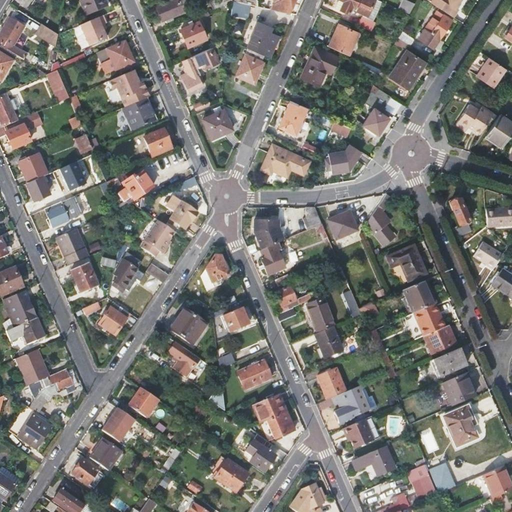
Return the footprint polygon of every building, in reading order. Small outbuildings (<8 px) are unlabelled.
[(86,17),(107,8),(103,0),(84,0),(79,2),(86,17)] [(170,0),(156,6),(163,21),(169,19),(173,17),(189,10),(184,0),(170,0)] [(271,0),(275,5),(272,7),(269,10),(288,14),(294,0),(271,0)] [(294,0),(288,14),(296,15),(301,3),(302,0),(294,0)] [(338,0),(341,1),(340,3),(338,2),(336,7),(337,9),(349,15),(353,6),(358,8),(356,12),(367,17),(374,0),(338,0)] [(402,0),(401,0),(398,9),(409,14),(414,5),(402,0)] [(426,0),(438,7),(438,8),(450,15),(454,8),(456,9),(461,0),(426,0)] [(239,3),(231,1),(230,19),(235,19),(236,7),(238,8),(239,3)] [(450,15),(438,8),(438,7),(418,38),(433,48),(453,17),(450,15)] [(80,26),(89,47),(106,40),(101,27),(106,25),(103,16),(80,26)] [(361,18),(358,25),(370,31),(374,23),(361,18)] [(12,47),(24,28),(10,19),(0,35),(0,42),(3,44),(1,47),(4,49),(17,57),(23,61),(26,56),(12,47)] [(245,46),(269,57),(279,35),(266,29),(268,24),(258,19),(245,46)] [(187,45),(206,38),(199,22),(181,30),(187,45)] [(41,25),(35,35),(55,47),(57,35),(41,25)] [(338,25),(328,47),(348,55),(357,32),(338,25)] [(401,30),(398,37),(410,45),(414,39),(401,30)] [(511,42),(505,37),(498,47),(511,55),(511,42)] [(96,54),(105,76),(134,63),(124,41),(96,54)] [(182,60),(185,68),(185,71),(180,73),(182,76),(181,77),(187,91),(202,85),(198,76),(201,75),(199,70),(205,68),(205,70),(220,64),(220,63),(214,47),(182,60)] [(314,47),(300,78),(319,87),(325,73),(329,75),(337,58),(314,47)] [(248,50),(236,77),(254,85),(264,63),(262,62),(264,57),(248,50)] [(406,50),(389,76),(408,88),(419,71),(417,69),(423,60),(406,50)] [(0,81),(13,62),(0,53),(0,81)] [(489,57),(477,77),(494,88),(507,69),(489,57)] [(46,75),(59,103),(69,98),(57,70),(50,73),(46,75)] [(116,87),(125,107),(146,98),(149,97),(142,81),(138,83),(133,71),(108,82),(111,89),(116,87)] [(374,109),(364,125),(378,134),(388,118),(381,113),(392,96),(379,88),(376,93),(370,90),(365,102),(374,109)] [(295,93),(291,101),(308,109),(310,110),(314,101),(295,93)] [(0,96),(0,119),(1,121),(0,121),(0,128),(17,121),(6,95),(0,96)] [(59,103),(37,112),(40,118),(40,119),(72,106),(69,98),(59,103)] [(121,109),(131,131),(153,122),(148,110),(151,108),(146,98),(125,107),(121,109)] [(196,112),(208,107),(211,106),(208,99),(193,105),(196,112)] [(291,101),(279,128),(294,135),(297,128),(299,128),(308,109),(291,101)] [(468,103),(455,123),(466,130),(469,126),(479,132),(493,112),(481,104),(478,109),(468,103)] [(231,129),(223,110),(202,119),(211,138),(231,129)] [(0,128),(0,135),(5,134),(12,149),(31,140),(24,125),(40,118),(37,112),(17,121),(0,128)] [(498,115),(485,135),(502,145),(511,129),(511,122),(499,114),(498,115)] [(73,120),(77,128),(81,126),(78,118),(73,120)] [(332,129),(347,136),(351,128),(335,121),(332,129)] [(171,149),(163,130),(143,138),(151,158),(171,149)] [(75,140),(81,154),(91,149),(86,136),(75,140)] [(303,174),(309,161),(271,145),(260,170),(269,174),(271,170),(286,177),(290,169),(303,174)] [(328,153),(331,174),(349,172),(345,151),(328,153)] [(19,163),(27,183),(38,178),(47,175),(38,154),(19,163)] [(28,185),(35,201),(47,196),(46,194),(48,194),(45,187),(44,188),(41,182),(50,178),(53,185),(64,182),(58,170),(47,175),(38,178),(40,181),(28,185)] [(129,203),(151,188),(141,173),(133,179),(131,176),(122,184),(125,189),(120,193),(117,196),(120,200),(123,204),(127,201),(129,203)] [(120,193),(115,184),(118,182),(116,178),(106,182),(115,203),(120,200),(117,196),(120,193)] [(65,200),(67,204),(68,205),(85,198),(82,192),(65,200)] [(386,194),(377,206),(384,210),(392,198),(386,194)] [(145,198),(148,205),(157,201),(154,195),(145,198)] [(42,202),(45,208),(60,202),(57,196),(42,202)] [(197,205),(185,197),(181,202),(168,222),(172,226),(174,223),(184,229),(196,212),(197,205)] [(449,203),(459,225),(451,229),(455,238),(472,230),(468,222),(470,221),(466,211),(468,210),(463,198),(449,203)] [(45,209),(53,227),(69,220),(68,218),(70,217),(68,212),(66,213),(62,205),(61,202),(60,202),(45,208),(45,209)] [(312,225),(321,222),(316,208),(307,211),(312,225)] [(484,209),(485,227),(511,225),(511,208),(484,209)] [(366,224),(383,247),(395,238),(386,225),(389,222),(376,209),(366,224)] [(349,212),(328,221),(336,241),(358,232),(349,212)] [(253,220),(253,232),(261,250),(278,243),(283,240),(278,229),(279,219),(253,220)] [(157,221),(140,247),(155,257),(158,253),(165,252),(165,245),(174,232),(157,221)] [(55,238),(68,266),(87,257),(75,229),(55,238)] [(120,243),(119,249),(126,254),(129,249),(120,243)] [(261,258),(268,276),(286,268),(278,251),(280,249),(278,243),(261,250),(260,250),(263,257),(261,258)] [(482,244),(473,257),(493,270),(496,265),(502,256),(482,244)] [(413,246),(386,258),(390,268),(399,264),(407,281),(425,273),(413,246)] [(102,257),(101,263),(114,267),(116,260),(102,257)] [(229,276),(221,257),(213,257),(200,277),(207,292),(221,286),(218,281),(229,276)] [(136,269),(122,259),(117,266),(117,265),(116,266),(117,267),(114,273),(118,276),(114,281),(117,283),(116,285),(122,289),(123,287),(124,288),(134,275),(133,274),(136,269)] [(98,285),(88,264),(71,271),(80,293),(98,285)] [(149,271),(164,281),(168,275),(153,264),(149,271)] [(14,268),(0,274),(0,294),(22,286),(14,268)] [(491,287),(511,300),(511,275),(503,269),(491,287)] [(431,290),(426,280),(402,290),(412,314),(413,314),(433,305),(427,291),(431,290)] [(274,292),(281,307),(286,305),(288,309),(315,297),(313,293),(296,300),(289,285),(274,292)] [(342,292),(353,316),(360,313),(359,309),(350,289),(342,292)] [(2,299),(5,307),(11,319),(14,317),(18,325),(36,318),(24,290),(2,299)] [(223,308),(236,302),(234,295),(220,301),(223,308)] [(307,306),(318,331),(327,327),(327,328),(332,326),(334,325),(323,299),(307,306)] [(82,309),(85,315),(101,308),(98,302),(82,309)] [(113,302),(98,325),(114,336),(130,314),(113,302)] [(439,319),(433,305),(413,314),(423,336),(445,327),(441,318),(439,319)] [(230,333),(247,325),(240,307),(222,315),(230,333)] [(204,324),(181,309),(168,329),(191,345),(204,324)] [(277,316),(280,323),(291,318),(288,311),(277,316)] [(5,331),(9,341),(24,335),(28,344),(45,337),(36,318),(18,325),(5,331)] [(314,334),(324,358),(346,349),(343,342),(340,344),(332,326),(327,328),(314,334)] [(445,327),(423,336),(431,353),(454,343),(447,326),(445,327)] [(178,361),(173,368),(186,377),(198,359),(175,343),(168,354),(178,361)] [(430,361),(437,378),(465,366),(458,348),(430,361)] [(13,359),(25,386),(38,381),(49,376),(37,350),(13,359)] [(244,388),(270,376),(262,360),(236,372),(244,388)] [(317,376),(327,399),(331,397),(338,394),(346,391),(335,368),(317,376)] [(38,381),(41,388),(53,383),(58,393),(67,389),(66,387),(74,384),(71,376),(70,377),(66,369),(49,376),(38,381)] [(442,383),(452,406),(473,397),(463,373),(442,383)] [(346,391),(338,394),(331,397),(335,405),(340,403),(342,408),(334,412),(339,423),(357,416),(358,415),(365,412),(369,410),(361,390),(364,389),(361,384),(346,391)] [(140,387),(128,405),(145,417),(157,399),(140,387)] [(213,393),(208,400),(213,404),(223,411),(222,399),(213,393)] [(37,394),(28,407),(36,412),(38,413),(46,400),(37,394)] [(252,405),(259,423),(265,420),(286,411),(278,394),(252,405)] [(198,424),(206,413),(205,412),(207,409),(198,403),(189,416),(198,424)] [(26,405),(9,432),(27,444),(30,439),(39,444),(51,427),(34,415),(36,412),(28,407),(26,405)] [(442,417),(455,446),(477,436),(468,417),(471,415),(467,405),(442,417)] [(133,420),(116,408),(100,431),(118,443),(133,420)] [(265,420),(274,437),(294,429),(286,411),(265,420)] [(354,420),(355,423),(360,421),(362,420),(367,418),(371,416),(370,413),(366,414),(365,412),(358,415),(357,416),(358,418),(354,420)] [(348,436),(354,449),(371,441),(362,420),(360,421),(355,423),(342,428),(346,436),(348,436)] [(121,442),(126,445),(140,425),(135,421),(121,442)] [(278,450),(275,447),(256,434),(244,451),(252,457),(248,462),(263,472),(278,450)] [(86,455),(110,472),(122,453),(98,437),(86,455)] [(30,439),(27,444),(35,450),(39,444),(30,439)] [(387,445),(352,460),(355,468),(373,461),(379,474),(396,466),(387,445)] [(15,456),(35,470),(40,463),(19,449),(15,456)] [(168,470),(180,453),(176,450),(164,468),(168,470)] [(71,473),(87,484),(98,469),(82,458),(71,473)] [(211,475),(234,492),(247,474),(226,459),(221,467),(219,465),(211,475)] [(431,467),(437,492),(454,487),(448,462),(431,467)] [(413,469),(426,499),(436,495),(422,465),(417,467),(413,469)] [(501,467),(507,480),(509,480),(504,466),(501,467)] [(482,475),(492,498),(499,496),(511,489),(511,485),(509,480),(507,480),(501,467),(482,475)] [(426,499),(413,469),(406,472),(416,495),(419,502),(426,499)] [(0,496),(3,499),(14,483),(0,474),(0,496)] [(198,486),(192,481),(188,487),(194,491),(198,486)] [(314,484),(301,490),(289,506),(297,511),(312,511),(314,511),(313,510),(312,506),(322,502),(321,499),(316,488),(314,484)] [(53,501),(69,511),(79,511),(86,502),(63,486),(53,501)] [(320,487),(316,488),(321,499),(324,498),(320,487)] [(416,495),(377,511),(396,511),(419,502),(416,495)] [(489,500),(491,504),(501,500),(500,498),(499,496),(492,498),(489,500)] [(139,511),(150,511),(156,504),(148,499),(139,511)] [(51,501),(46,509),(50,511),(53,511),(58,506),(51,501)] [(207,511),(194,503),(187,511),(207,511)]
